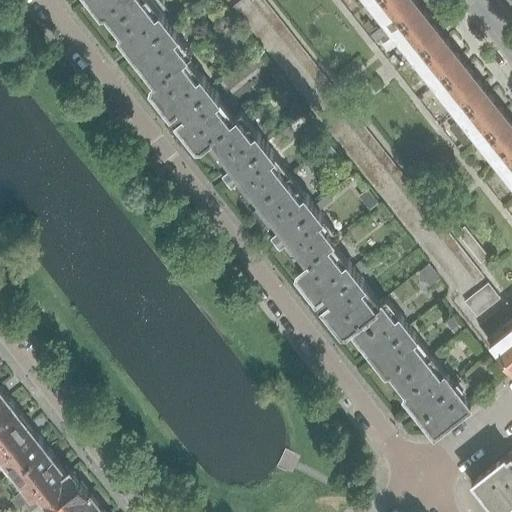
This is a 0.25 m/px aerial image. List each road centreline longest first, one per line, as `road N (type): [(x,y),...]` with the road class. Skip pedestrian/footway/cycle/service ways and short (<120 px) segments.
road 1 (residential): [(421,477),(42,0)]
road 2 (residential): [(0,327),(145,511)]
